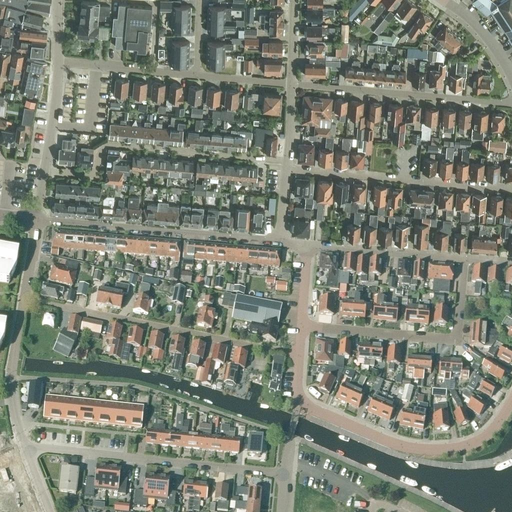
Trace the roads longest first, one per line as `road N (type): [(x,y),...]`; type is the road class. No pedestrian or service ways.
road 1 (residential): [(285,474),(25,447)]
road 2 (residential): [(295,401),(386,441),(435,450),(483,437),(511,399)]
road 3 (residential): [(279,240),(37,219)]
road 4 (residential): [(300,327),(459,341),(466,260)]
road 5 (residential): [(511,188),(286,169)]
road 6 (residential): [(511,103),(291,84)]
road 7 (residential): [(183,332),(23,299)]
road 8 (residential): [(466,260),(307,243)]
road 9 (residential): [(37,219),(57,63)]
road 10 (residential): [(25,447),(10,378),(23,299)]
road 11 (residential): [(198,77),(57,63)]
